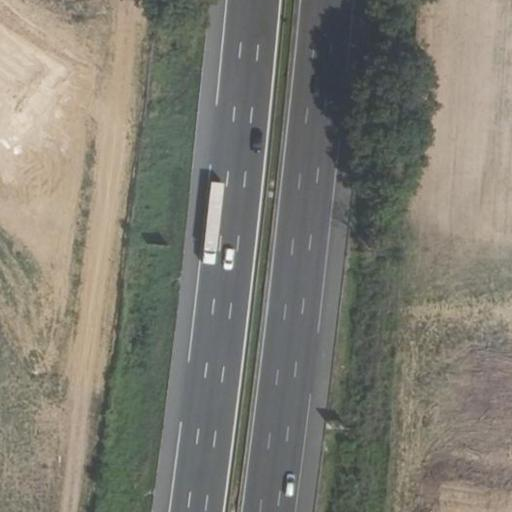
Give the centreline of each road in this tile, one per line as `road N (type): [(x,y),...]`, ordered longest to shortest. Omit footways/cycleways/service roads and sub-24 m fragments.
road 1 (motorway): [(268,511),(325,0)]
road 2 (motorway): [(253,0),(199,511)]
road 3 (track): [(0,113),(118,214),(80,511)]
